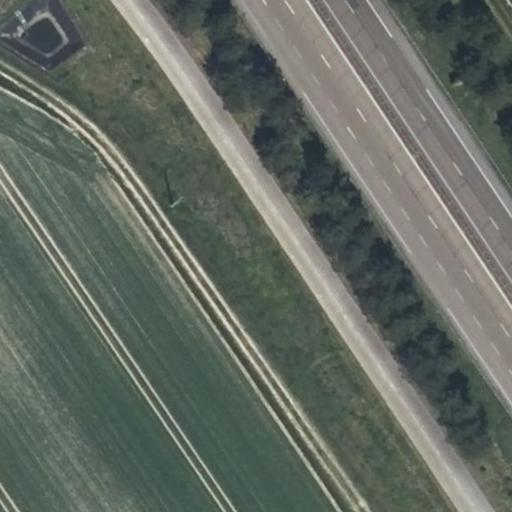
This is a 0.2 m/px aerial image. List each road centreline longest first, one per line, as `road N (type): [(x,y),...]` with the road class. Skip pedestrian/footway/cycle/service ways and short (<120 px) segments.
road 1 (track): [(349,511),(94,132),(0,81)]
road 2 (motorway): [(256,0),(511,375)]
road 3 (motorway): [(288,0),(511,336)]
road 4 (motorway): [(511,242),(350,0)]
